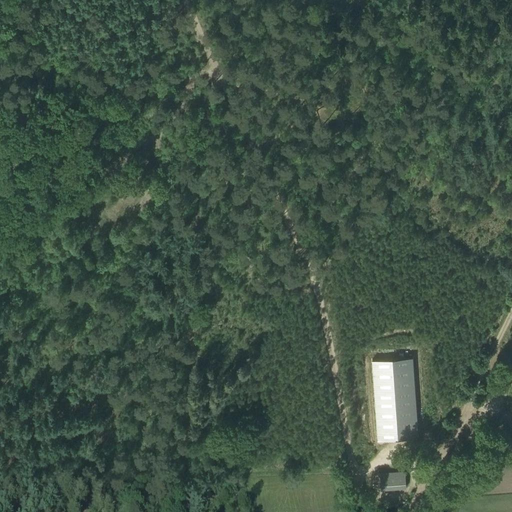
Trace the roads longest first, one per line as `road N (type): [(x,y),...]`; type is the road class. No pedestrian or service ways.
road 1 (track): [(361,511),(312,276)]
road 2 (track): [(312,276),(214,66)]
road 3 (track): [(511,312),(409,511)]
road 4 (track): [(351,467),(511,460)]
